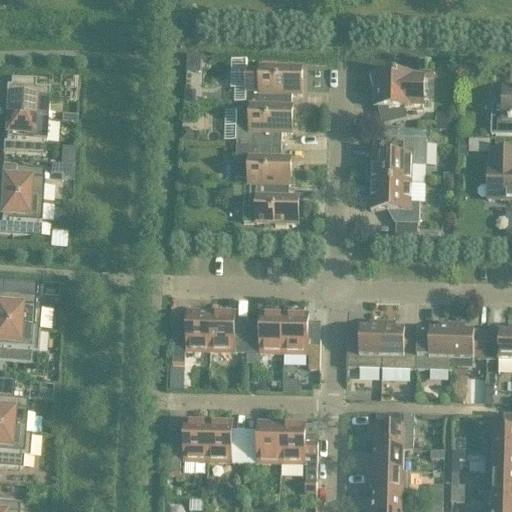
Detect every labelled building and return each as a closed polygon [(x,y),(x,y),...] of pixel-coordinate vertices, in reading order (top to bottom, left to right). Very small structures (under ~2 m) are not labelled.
[(292,109),(293,109),(293,98),(302,98),(303,71),(292,71),(292,68),(280,68),(280,70),(261,70),(248,70),(248,90),(247,110),(251,110),(251,109),(292,110),(292,109)] [(396,71),(371,77),(375,94),(374,109),(378,109),(383,127),(408,121),(405,110),(412,110),(413,76),(397,76),(396,71)] [(8,121),(48,124),(50,89),(7,87),(6,106),(8,107),(8,121)] [(493,107),(492,137),(511,137),(511,90),(504,91),(504,101),(499,101),(493,107)] [(195,94),(186,94),(185,105),(195,105),(195,94)] [(251,109),(251,110),(251,115),(238,114),(238,129),(237,147),(283,149),(283,136),(293,136),(293,109),(292,109),(292,110),(251,109)] [(436,116),(436,132),(457,133),(457,116),(436,116)] [(48,124),(8,121),(7,136),(4,136),(3,156),(46,158),(48,124)] [(182,142),(193,143),(193,137),(189,132),(183,132),(182,142)] [(412,186),(413,168),(427,169),(427,141),(378,140),(377,157),(373,157),(372,185),(412,186)] [(472,153),(491,153),(491,141),(472,141),(472,153)] [(468,143),(459,143),(458,157),(467,157),(468,143)] [(283,149),(237,147),(237,166),(237,181),(250,182),(250,186),(292,188),(292,161),(282,161),(283,149)] [(490,170),(489,202),(511,203),(511,153),(492,153),(491,170),(490,170)] [(3,203),(43,205),(45,171),(2,168),(1,188),(4,188),(3,203)] [(180,193),(192,193),(193,186),(180,185),(180,193)] [(412,186),(372,185),(372,213),(396,214),(395,226),(420,227),(421,205),(412,205),(412,186)] [(245,205),(244,225),(257,226),(299,227),(300,200),(292,200),(292,188),(250,186),(245,186),(245,205)] [(43,205),(3,203),(2,218),(0,217),(0,237),(41,240),(43,205)] [(0,330),(40,333),(42,311),(36,311),(38,286),(4,284),(3,296),(0,295),(0,330)] [(211,355),(212,315),(189,314),(188,344),(174,343),(174,368),(186,369),(186,354),(211,355)] [(236,315),(212,315),(211,355),(236,356),(247,357),(248,332),(236,331),(236,315)] [(285,316),(262,316),(262,324),(248,324),(248,332),(247,357),(247,364),(261,364),(261,356),(284,357),(285,316)] [(309,317),(285,316),(284,357),(310,358),(310,372),(321,373),(322,347),(308,347),(309,317)] [(381,372),(383,325),(370,325),(370,331),(361,330),(361,331),(349,331),(347,371),(381,372)] [(383,325),(381,372),(416,373),(417,333),(406,332),(397,331),(397,325),(383,325)] [(431,333),(417,333),(416,373),(417,373),(417,374),(450,374),(451,362),(452,327),(440,326),(439,332),(431,332),(431,333)] [(452,327),(451,362),(453,362),(453,370),(473,370),(473,363),(474,363),(474,362),(486,362),(487,335),(475,334),(475,333),(466,333),(467,327),(452,327)] [(487,335),(486,362),(499,362),(499,363),(511,364),(511,376),(511,375),(511,328),(509,328),(509,334),(500,334),(500,335),(487,335)] [(40,333),(0,330),(0,374),(1,374),(1,365),(31,367),(32,355),(38,355),(40,333)] [(15,385),(0,383),(0,399),(13,401),(15,385)] [(475,407),(485,407),(485,395),(476,395),(475,407)] [(0,434),(26,437),(26,436),(29,402),(13,401),(0,399),(0,434)] [(404,453),(413,453),(413,441),(414,441),(415,418),(377,417),(377,430),(370,430),(369,444),(375,444),(375,452),(404,453)] [(494,455),(511,455),(511,420),(496,420),(495,433),(494,455)] [(209,465),(210,425),(187,424),(186,454),(169,453),(169,478),(181,479),(182,464),(209,465)] [(210,425),(209,465),(234,466),(233,467),(245,467),(246,442),(233,442),(233,426),(210,425)] [(282,467),(283,426),(260,426),(258,466),(282,467)] [(306,427),(283,426),(282,467),(307,467),(306,497),(318,497),(319,457),(306,457),(306,427)] [(26,437),(0,434),(0,469),(23,471),(24,458),(30,459),(32,436),(26,436),(26,437)] [(369,460),(369,474),(404,474),(404,453),(375,452),(375,460),(369,460)] [(422,454),(422,463),(444,463),(444,454),(422,454)] [(452,454),(452,463),(466,464),(466,455),(452,454)] [(511,455),(494,455),(494,456),(486,455),(486,476),(493,476),(493,477),(511,477),(511,455)] [(186,474),(207,475),(207,465),(186,465),(186,474)] [(404,474),(369,474),(368,487),(374,487),(374,495),(403,496),(409,497),(410,475),(404,474)] [(451,497),(465,498),(465,489),(458,489),(459,476),(451,476),(451,497)] [(511,477),(493,477),(493,480),(479,479),(479,496),(493,496),(493,498),(511,498),(511,477)] [(430,489),(429,497),(443,497),(443,489),(430,489)] [(403,496),(374,495),(374,503),(368,503),(367,511),(402,511),(403,496)] [(442,511),(443,497),(429,497),(428,511),(442,511)] [(465,498),(451,497),(450,506),(464,507),(465,498)] [(511,511),(511,498),(493,498),(485,498),(484,511),(511,511)] [(0,511),(20,511),(21,505),(0,503),(0,511)]
